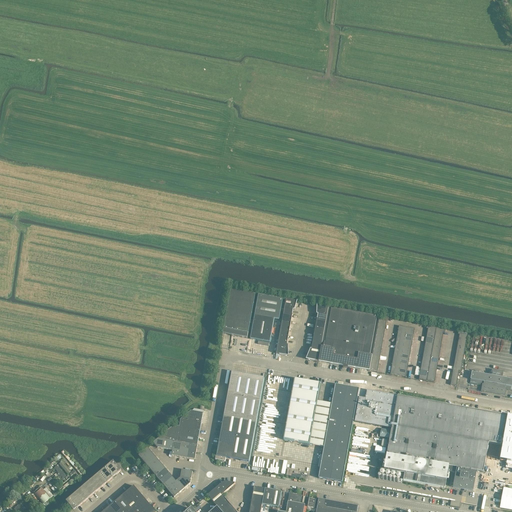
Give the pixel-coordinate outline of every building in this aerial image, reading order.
[(250,323),(253,324),(254,320),(251,320),(256,293),(232,289),(223,334),(248,338),(250,323)] [(271,337),(275,318),(280,319),(283,298),(259,294),(255,314),(254,320),(253,324),(251,338),(260,340),(270,341),(271,337)] [(285,299),(284,308),(293,309),(293,310),(294,310),(297,302),(285,299)] [(317,305),(317,314),(318,314),(326,315),(328,307),(317,305)] [(320,349),(318,361),(330,363),(344,365),(344,364),(347,365),(347,366),(359,368),(369,370),(370,367),(370,364),(371,361),(372,358),(372,355),(370,355),(377,315),(331,307),(324,347),(321,346),(320,349)] [(284,308),(283,315),(292,317),(293,310),(293,309),(284,308)] [(318,314),(316,321),(325,322),(326,315),(318,314)] [(283,315),(281,322),(291,324),(292,317),(283,315)] [(316,321),(315,328),(324,329),(325,322),(316,321)] [(281,322),(280,329),(289,331),(291,324),(281,322)] [(315,328),(314,335),(322,337),(324,329),(315,328)] [(280,329),(279,337),(288,338),(289,331),(280,329)] [(314,335),(313,343),(321,344),(322,337),(314,335)] [(279,337),(277,344),(287,345),(288,338),(279,337)] [(277,344),(276,353),(288,356),(287,345),(277,344)] [(310,349),(306,359),(318,361),(320,349),(312,348),(311,349),(310,349)] [(223,410),(222,415),(223,415),(256,421),(265,377),(264,377),(231,371),(224,410),(223,410)] [(471,371),(469,382),(483,384),(482,390),(491,391),(491,392),(494,392),(503,393),(503,394),(504,388),(511,389),(511,378),(501,376),(501,375),(490,373),(490,374),(471,371)] [(294,379),(283,439),(309,444),(317,401),(320,383),(294,379)] [(317,401),(309,444),(324,447),(318,478),(342,482),(342,481),(359,388),(335,384),(331,403),(317,401)] [(502,444),(507,414),(397,395),(394,407),(390,407),(387,426),(391,427),(383,469),(401,472),(400,479),(444,487),(447,470),(455,471),(452,486),(472,490),(476,470),(483,471),(485,457),(499,459),(502,444)] [(191,411),(180,420),(201,424),(203,413),(191,411)] [(217,446),(215,459),(225,461),(225,458),(249,462),(256,421),(223,415),(218,446),(217,446)] [(174,425),(173,426),(200,430),(201,424),(180,420),(179,426),(174,425)] [(173,426),(165,432),(198,438),(200,430),(173,426)] [(165,432),(158,439),(163,440),(169,441),(174,442),(182,443),(197,446),(197,445),(198,438),(165,432)] [(158,439),(154,442),(154,443),(158,447),(162,448),(163,440),(158,439)] [(173,450),(172,455),(180,457),(182,446),(182,443),(174,442),(173,450)] [(182,446),(180,457),(187,458),(189,447),(182,446)] [(148,447),(139,455),(142,459),(152,452),(149,448),(148,447)] [(189,447),(187,458),(195,459),(197,448),(189,447)] [(152,452),(142,459),(146,464),(155,456),(152,452)] [(155,456),(146,464),(149,468),(159,460),(155,456)] [(54,460),(35,476),(37,478),(55,462),(54,460)] [(159,460),(149,468),(153,472),(162,464),(159,460)] [(63,461),(59,464),(67,474),(71,471),(63,461)] [(113,461),(66,501),(73,510),(121,470),(113,461)] [(162,464),(153,472),(157,476),(166,469),(162,464)] [(56,466),(54,468),(62,478),(65,475),(56,466)] [(166,469),(157,476),(160,480),(169,473),(166,469)] [(181,477),(191,479),(193,472),(182,470),(181,477)] [(169,473),(160,480),(164,485),(173,477),(169,473)] [(173,477),(164,485),(167,489),(173,484),(176,481),(173,477)] [(181,477),(178,479),(185,488),(191,483),(191,479),(181,477)] [(176,481),(173,484),(180,492),(185,488),(178,479),(176,481)] [(220,484),(215,488),(222,495),(235,483),(228,482),(226,482),(225,482),(223,482),(222,483),(220,484)] [(173,484),(167,489),(174,497),(180,492),(173,484)] [(134,485),(127,491),(133,497),(139,492),(134,485)] [(40,486),(33,493),(43,504),(50,497),(40,486)] [(254,486),(252,495),(263,497),(265,488),(254,486)] [(207,495),(215,504),(223,497),(221,495),(222,495),(215,488),(207,495)] [(263,497),(262,504),(270,506),(273,490),(265,488),(263,497)] [(273,490),(270,506),(278,507),(281,491),(273,490)] [(127,491),(121,496),(127,503),(133,497),(127,491)] [(133,497),(127,503),(132,509),(136,506),(145,499),(139,492),(133,497)] [(289,493),(288,501),(299,503),(301,495),(289,493)] [(252,495),(251,504),(261,506),(262,504),(263,497),(252,495)] [(121,496),(115,501),(124,511),(129,511),(132,509),(127,503),(121,496)] [(223,497),(215,504),(216,506),(221,511),(229,504),(223,497)] [(308,497),(306,505),(316,507),(314,511),(356,511),(358,505),(326,499),(317,498),(317,500),(314,499),(314,498),(309,497),(308,497)] [(145,499),(136,506),(141,511),(142,511),(151,505),(145,499)] [(124,511),(115,501),(109,506),(114,511),(124,511)] [(286,511),(285,511),(302,511),(304,503),(299,503),(288,501),(286,511)]
